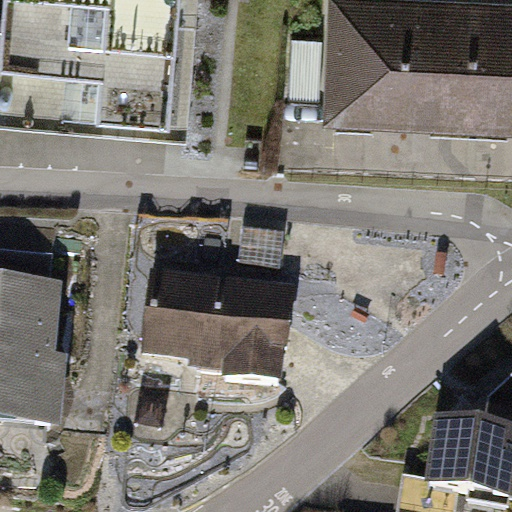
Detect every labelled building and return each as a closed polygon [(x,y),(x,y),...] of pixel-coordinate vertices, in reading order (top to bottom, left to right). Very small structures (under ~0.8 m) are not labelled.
[(181,0),(9,0),(4,66),(105,75),(102,114),(173,118),(181,0)] [(473,106),(478,0),(341,0),(336,99),(473,106)] [(511,108),(511,0),(478,0),(473,106),(511,108)] [(328,35),(298,34),(295,95),(326,96),(328,35)] [(47,368),(56,260),(0,256),(0,425),(1,426),(10,420),(9,411),(41,414),(39,431),(56,432),(60,369),(47,368)] [(296,297),(156,283),(148,355),(199,360),(201,342),(235,346),(231,381),(281,386),(285,351),(291,352),(296,297)] [(511,511),(511,382),(493,401),(488,429),(444,422),(435,485),(416,482),(411,511),(511,511)]
